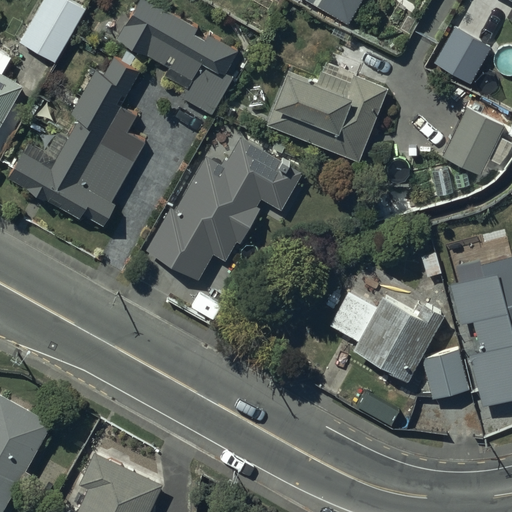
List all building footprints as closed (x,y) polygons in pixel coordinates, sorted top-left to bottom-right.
[(81,4),(74,0),(39,0),(18,36),(51,55),(81,4)] [(194,23),(153,0),(134,0),(116,32),(169,62),(164,70),(183,81),(181,92),(209,108),(229,74),(219,69),(232,48),(206,33),(203,39),(190,31),(194,23)] [(266,0),(207,0),(265,33),(279,7),(266,0)] [(354,0),(316,0),(345,17),(354,0)] [(488,40),(453,21),(433,58),(468,77),(488,40)] [(141,65),(113,49),(100,71),(93,67),(69,109),(77,114),(48,164),(21,149),(8,171),(99,222),(113,199),(107,196),(142,135),(126,126),(135,110),(120,102),(141,65)] [(384,85),(325,62),(319,77),(283,63),(261,119),(356,156),(384,85)] [(0,110),(17,80),(0,70),(0,110)] [(501,120),(465,104),(442,153),(478,170),(501,120)] [(299,167),(240,133),(222,163),(208,155),(173,214),(169,212),(150,246),(196,272),(210,248),(224,256),(259,194),(278,205),(299,167)] [(482,274),(449,283),(459,322),(471,319),(480,353),(470,356),(482,405),(511,396),(511,255),(480,264),(482,274)] [(408,380),(443,315),(424,303),(418,314),(384,296),(378,307),(349,291),(330,325),(358,339),(353,349),(393,371),(392,372),(408,380)] [(458,348),(422,358),(432,398),(468,388),(458,348)] [(47,416),(0,389),(0,463),(16,472),(47,416)] [(91,482),(76,511),(142,511),(158,480),(93,449),(79,477),(91,482)] [(0,500),(16,472),(0,463),(0,500)]
